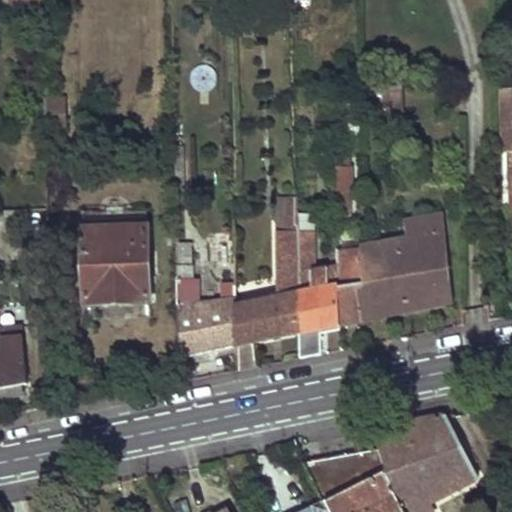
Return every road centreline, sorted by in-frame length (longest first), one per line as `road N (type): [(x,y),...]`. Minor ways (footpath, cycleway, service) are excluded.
road 1 (primary): [(0,461),(511,355)]
road 2 (unknown): [(473,363),(484,147),(479,83),(453,0)]
